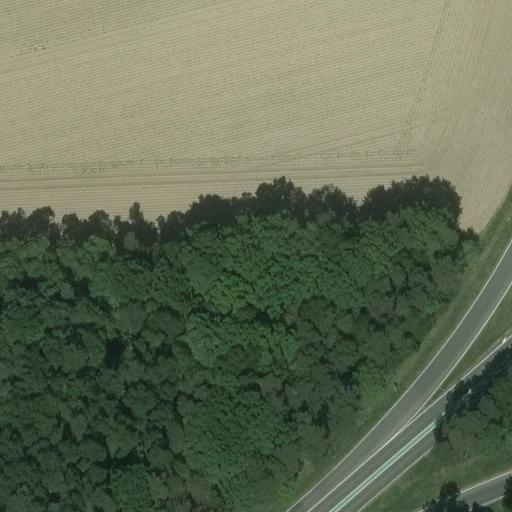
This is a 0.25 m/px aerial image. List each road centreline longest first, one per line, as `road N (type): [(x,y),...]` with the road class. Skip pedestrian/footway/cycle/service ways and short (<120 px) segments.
road 1 (trunk): [(511,263),(452,353),(327,498)]
road 2 (trunk): [(511,346),(327,498)]
road 3 (trunk): [(349,511),(511,374)]
